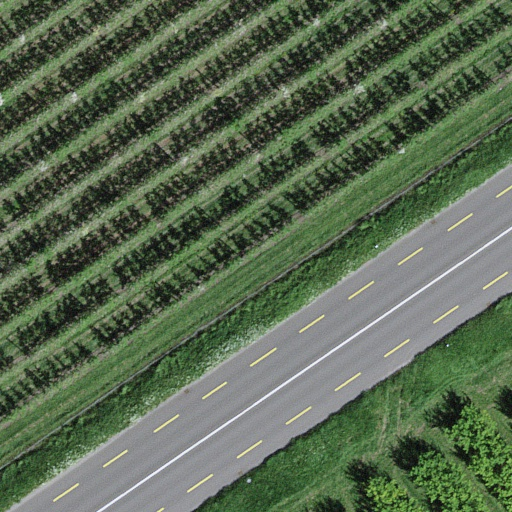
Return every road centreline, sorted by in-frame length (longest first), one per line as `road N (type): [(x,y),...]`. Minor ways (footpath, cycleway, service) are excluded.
road 1 (primary): [(511,193),(53,511)]
road 2 (primary): [(129,511),(511,248)]
